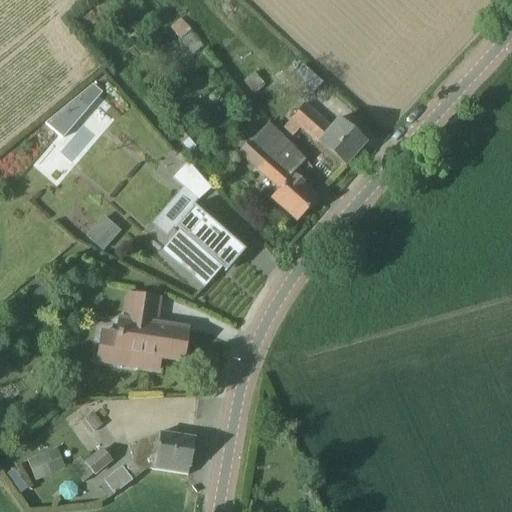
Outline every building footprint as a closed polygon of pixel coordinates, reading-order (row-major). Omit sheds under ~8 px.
[(191,31),(181,20),(171,29),(192,54),(202,46),(190,32),(191,31)] [(302,67),(292,79),(311,96),(322,84),(302,67)] [(243,82),(254,94),(264,85),(254,73),(243,82)] [(101,91),(92,83),(77,94),(89,105),(101,91)] [(304,105),(291,120),(345,167),(366,143),(339,119),(331,128),(304,105)] [(305,160),(290,143),(268,123),(251,141),(250,140),(239,153),(258,169),(280,188),(271,198),(297,221),(317,198),(292,175),(305,160)] [(198,201),(212,189),(187,162),(174,174),(198,201)] [(245,251),(193,206),(175,228),(176,229),(176,228),(180,231),(166,246),(207,282),(197,294),(199,295),(222,268),(226,271),(225,272),(226,273),(245,251)] [(103,249),(111,240),(95,226),(87,236),(103,249)] [(28,293),(41,308),(56,296),(43,280),(28,293)] [(154,326),(158,300),(131,296),(127,321),(120,320),(115,355),(142,359),(140,368),(158,371),(160,357),(183,360),(187,331),(154,326)] [(90,426),(98,419),(93,413),(85,419),(90,426)] [(103,491),(101,492),(107,500),(147,470),(187,476),(195,440),(158,434),(158,435),(127,445),(132,460),(103,482),(104,484),(100,487),(103,491)] [(85,465),(80,459),(69,467),(83,484),(111,460),(103,450),(85,465)] [(35,478),(50,473),(42,453),(28,459),(35,478)] [(248,509),(247,511),(256,511),(258,503),(249,502),(248,509)]
